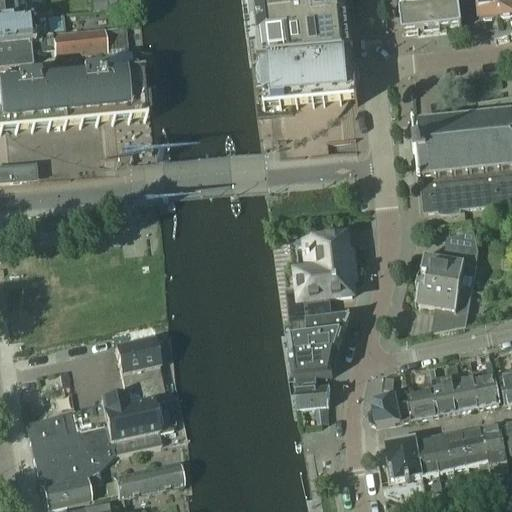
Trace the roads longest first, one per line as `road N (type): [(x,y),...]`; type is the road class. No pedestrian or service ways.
road 1 (residential): [(360,366),(385,266),(377,67)]
road 2 (residential): [(352,446),(511,416)]
road 3 (residential): [(360,366),(511,336)]
road 4 (residential): [(377,67),(511,53)]
